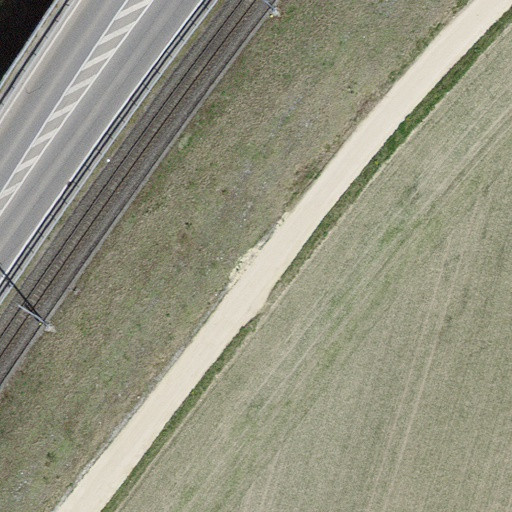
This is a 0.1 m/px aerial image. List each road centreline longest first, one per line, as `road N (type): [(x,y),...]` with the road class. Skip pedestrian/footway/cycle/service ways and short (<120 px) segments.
road 1 (track): [(499,0),(350,147),(84,511)]
road 2 (primary): [(0,212),(144,0)]
